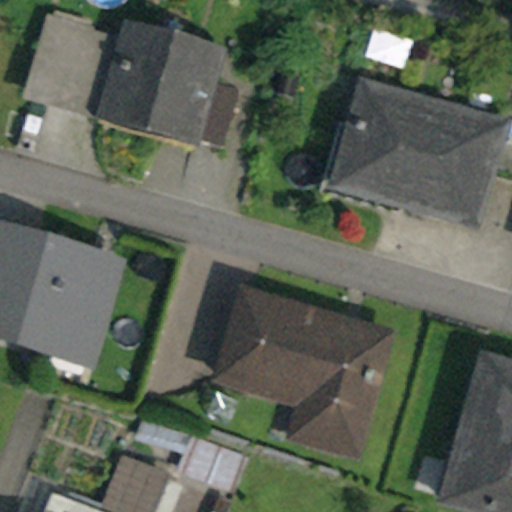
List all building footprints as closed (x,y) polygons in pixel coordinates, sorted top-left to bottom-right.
[(83,142),(108,48),(48,31),(22,126),(83,142)] [(211,67),(126,43),(101,132),(185,157),(211,67)] [(494,142),(356,103),(327,205),(465,244),(494,142)] [(109,266),(0,230),(0,325),(81,352),(109,266)] [(384,335),(243,296),(221,375),(306,398),(298,427),(354,442),(384,335)] [(511,371),(483,364),(449,493),(511,509),(511,371)]
